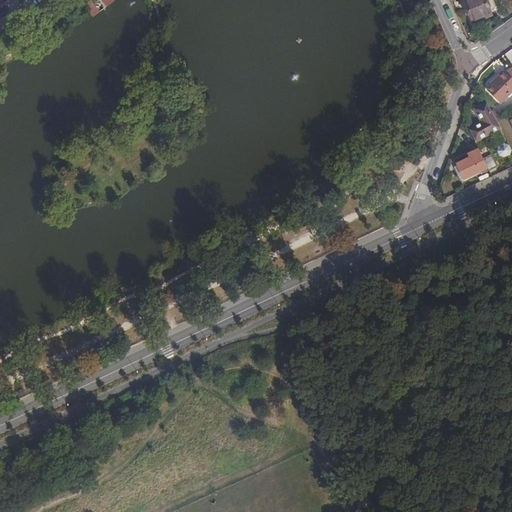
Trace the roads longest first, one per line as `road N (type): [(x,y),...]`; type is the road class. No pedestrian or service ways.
road 1 (secondary): [(430,218),(0,422)]
road 2 (residential): [(467,64),(423,190),(430,218)]
